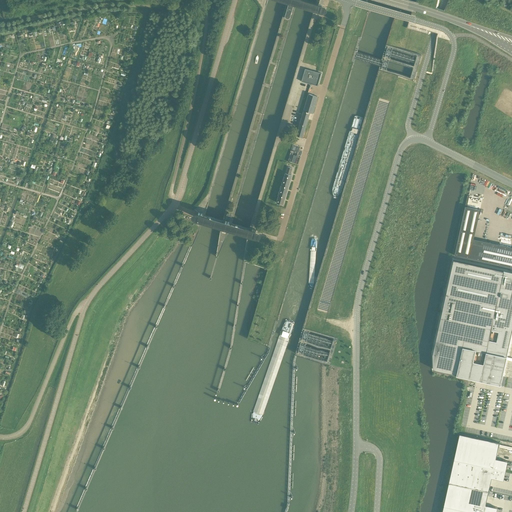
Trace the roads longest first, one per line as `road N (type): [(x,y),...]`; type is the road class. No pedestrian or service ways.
road 1 (unclassified): [(84,308),(175,201),(235,0)]
road 2 (tertiary): [(356,446),(359,290),(400,149),(412,139)]
road 3 (unclassified): [(427,142),(454,50),(451,36),(345,0)]
road 4 (unclassified): [(24,511),(84,308)]
road 5 (unclassified): [(0,436),(26,426),(68,326),(84,308)]
road 6 (unclassified): [(412,139),(408,124),(441,8)]
